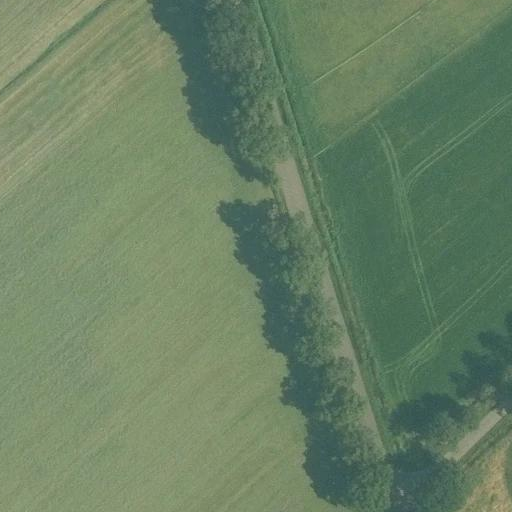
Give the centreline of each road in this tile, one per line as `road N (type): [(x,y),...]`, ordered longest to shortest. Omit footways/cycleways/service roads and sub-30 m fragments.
road 1 (unclassified): [(395,511),(234,0)]
road 2 (unclassified): [(398,511),(511,403)]
